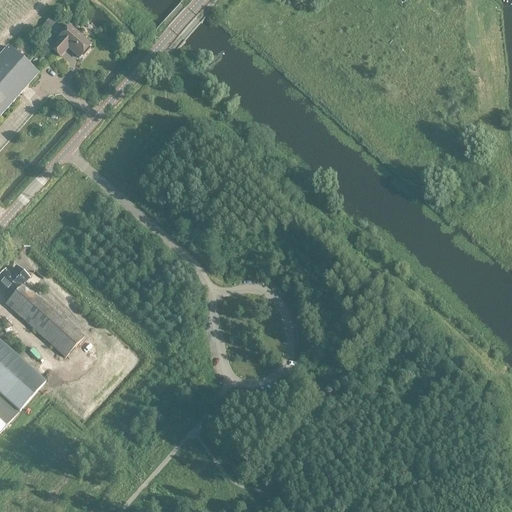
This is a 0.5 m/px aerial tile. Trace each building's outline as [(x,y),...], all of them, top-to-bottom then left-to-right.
[(51,17),(44,24),(49,29),(57,22),(51,17)] [(80,60),(92,47),(70,28),(51,49),(61,58),(69,50),(80,60)] [(0,118),(32,83),(39,75),(8,47),(0,55),(0,118)] [(0,284),(13,296),(5,304),(65,359),(84,338),(32,290),(24,284),(28,279),(16,268),(9,276),(5,272),(0,277),(0,284)] [(0,434),(32,399),(46,383),(0,342),(0,434)]
